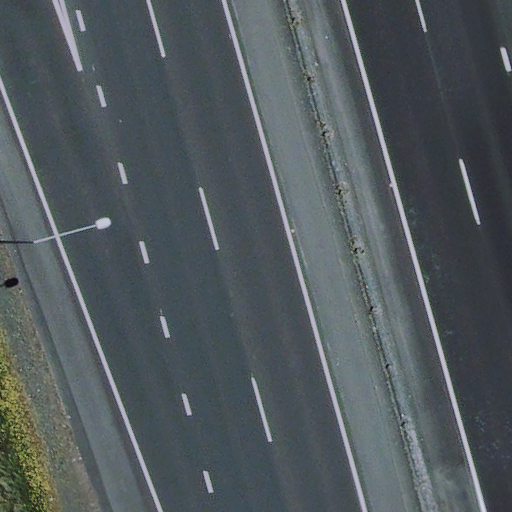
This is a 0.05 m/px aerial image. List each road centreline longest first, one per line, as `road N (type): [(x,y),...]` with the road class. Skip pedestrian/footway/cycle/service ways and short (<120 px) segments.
road 1 (motorway): [(251,511),(43,0)]
road 2 (motorway): [(274,511),(136,0)]
road 3 (motorway): [(424,0),(511,315)]
